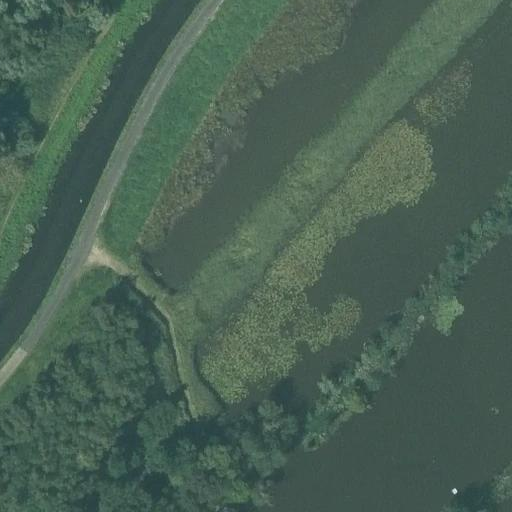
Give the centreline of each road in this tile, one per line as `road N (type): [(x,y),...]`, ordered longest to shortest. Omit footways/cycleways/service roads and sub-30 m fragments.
road 1 (unclassified): [(0,386),(32,352),(156,96),(216,0)]
road 2 (track): [(85,241),(173,333)]
